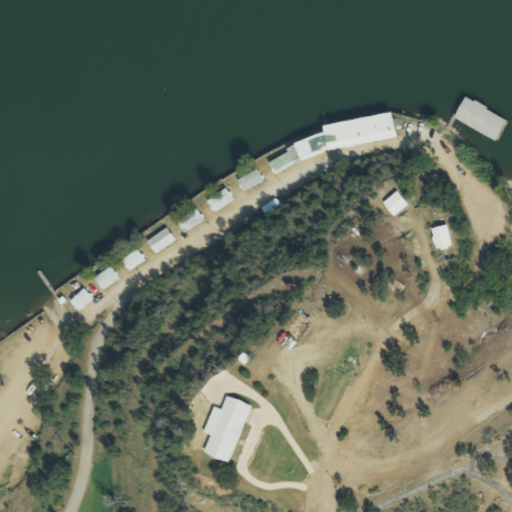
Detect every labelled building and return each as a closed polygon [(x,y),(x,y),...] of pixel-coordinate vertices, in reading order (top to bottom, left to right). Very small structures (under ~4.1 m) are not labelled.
[(511,72),(482,58),(472,79),(511,97),(511,72)] [(326,124),(328,136),(286,143),(289,157),(271,160),(271,161),(399,140),(395,113),(326,124)] [(238,181),(243,191),(264,180),(258,169),(238,181)] [(214,212),(232,198),(225,189),(207,203),(214,212)] [(383,204),(391,217),(412,204),(404,191),(383,204)] [(203,220),(197,210),(177,221),(183,231),(203,220)] [(459,246),(455,225),(437,228),(441,250),(459,246)] [(95,277),(101,288),(118,278),(112,268),(95,277)] [(93,298),(85,289),(70,302),(78,310),(93,298)] [(288,332),(301,344),(319,325),(306,313),(288,332)] [(296,378),(283,345),(272,349),(285,382),(296,378)] [(214,435),(208,452),(234,462),(256,405),(231,395),(225,410),(217,407),(208,432),(214,435)]
